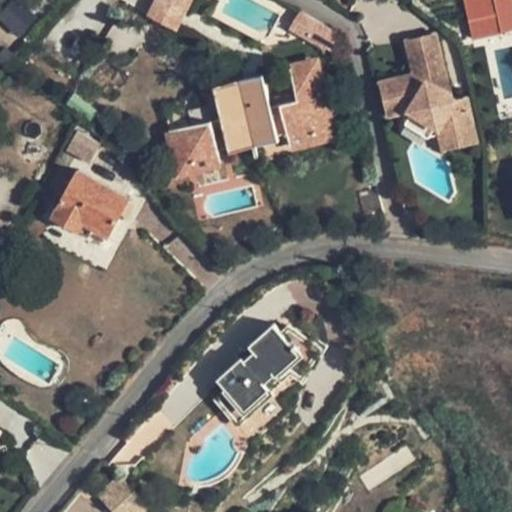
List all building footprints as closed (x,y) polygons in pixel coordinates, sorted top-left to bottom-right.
[(24,0),(16,0),(3,14),(22,33),(40,15),(24,0)] [(192,0),(161,0),(154,14),(147,26),(171,39),(178,27),(192,0)] [(496,0),(499,14),(505,13),(509,34),(511,33),(511,4),(511,0),(496,0)] [(499,14),(496,15),(499,34),(500,35),(509,34),(505,13),(499,14)] [(476,38),(499,34),(496,15),(472,20),(476,38)] [(320,25),(303,16),(295,31),(312,41),(320,25)] [(330,31),(320,25),(312,41),(328,49),(335,36),(330,31)] [(438,35),(408,41),(417,74),(382,82),(390,117),(410,112),(440,130),(446,151),(479,144),(469,99),(457,101),(442,92),(450,83),(438,35)] [(318,121),(333,118),(320,62),(295,68),(300,90),(303,101),(275,107),(273,97),(270,85),(245,90),(258,143),(282,137),(281,132),(293,130),(294,135),(297,148),(322,141),(321,134),(325,133),(324,126),(319,127),(318,121)] [(174,131),(180,157),(199,152),(200,157),(196,158),(197,164),(201,163),(202,171),(225,164),(222,152),(221,146),(234,143),(235,148),(258,143),(245,90),(221,95),(228,119),(174,131)] [(300,90),(273,97),(275,107),(303,101),(300,90)] [(102,108),(78,91),(70,101),(94,119),(102,108)] [(338,137),(333,118),(318,121),(319,127),(324,126),(325,133),(321,134),(322,141),(338,137)] [(89,136),(77,129),(66,149),(78,156),(89,136)] [(222,152),(235,148),(234,143),(221,146),(222,152)] [(185,174),(202,171),(201,163),(197,164),(196,158),(200,157),(199,152),(180,157),(185,174)] [(52,216),(80,232),(89,237),(93,229),(109,237),(129,199),(78,171),(52,216)] [(71,246),(80,232),(52,216),(45,231),(71,246)] [(286,324),(283,327),(296,343),(289,349),(294,356),(272,379),(294,401),(305,391),(324,341),(286,324)] [(289,349),(296,343),(283,327),(277,333),(269,326),(244,351),(247,354),(236,366),(228,374),(235,381),(222,394),(214,402),(229,417),(237,410),(243,415),(265,392),(260,387),(269,377),(272,379),(294,356),(289,349)] [(242,349),(230,360),(236,366),(247,354),(244,351),(242,349)] [(228,374),(215,386),(222,394),(235,381),(228,374)] [(121,463),(117,466),(125,475),(141,462),(121,463)] [(142,511),(151,503),(125,475),(104,495),(119,511),(142,511)]
